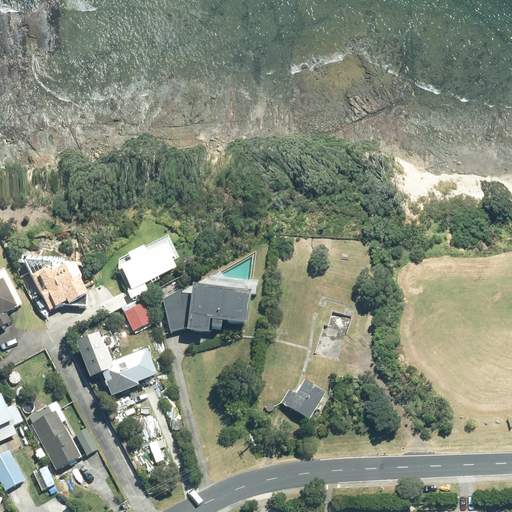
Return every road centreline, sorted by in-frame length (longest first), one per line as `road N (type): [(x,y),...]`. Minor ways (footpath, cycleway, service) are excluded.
road 1 (secondary): [(189,511),(241,486),(314,471),(511,462)]
road 2 (unknown): [(152,511),(48,330)]
